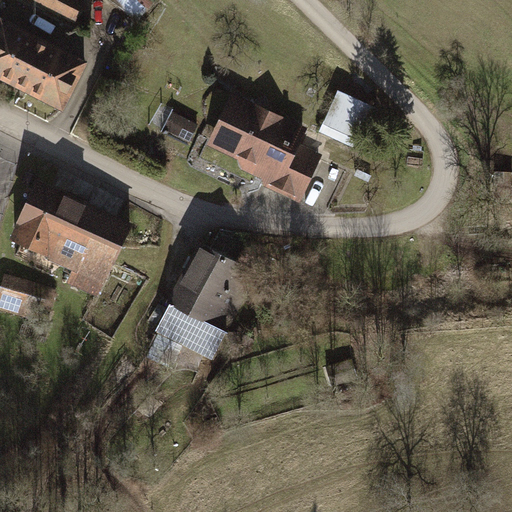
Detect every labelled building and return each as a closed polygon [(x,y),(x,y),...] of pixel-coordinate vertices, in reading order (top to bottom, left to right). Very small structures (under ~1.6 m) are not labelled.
[(88,0),(29,0),(76,24),(88,0)] [(154,0),(117,0),(142,19),(156,1),(154,0)] [(90,62),(4,19),(0,26),(0,77),(66,111),(90,62)] [(365,148),(379,107),(338,93),(323,134),(365,148)] [(308,129),(230,97),(210,146),(243,160),(238,173),(302,200),(321,152),(302,144),(308,129)] [(133,223),(41,179),(13,236),(75,267),(68,281),(97,296),(133,223)] [(259,273),(201,243),(155,334),(212,363),(259,273)] [(31,281),(4,273),(0,286),(0,308),(22,314),(31,281)]
